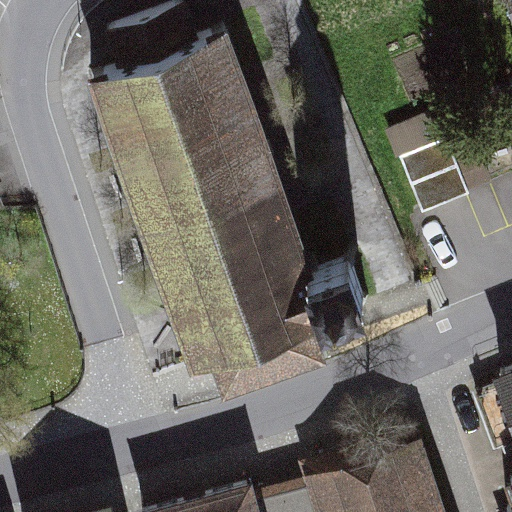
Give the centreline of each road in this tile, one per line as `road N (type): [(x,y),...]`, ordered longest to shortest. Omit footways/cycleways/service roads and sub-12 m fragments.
road 1 (residential): [(140,438),(27,56),(38,19),(57,0)]
road 2 (residential): [(511,320),(442,349),(140,438)]
road 3 (residential): [(140,438),(0,471)]
